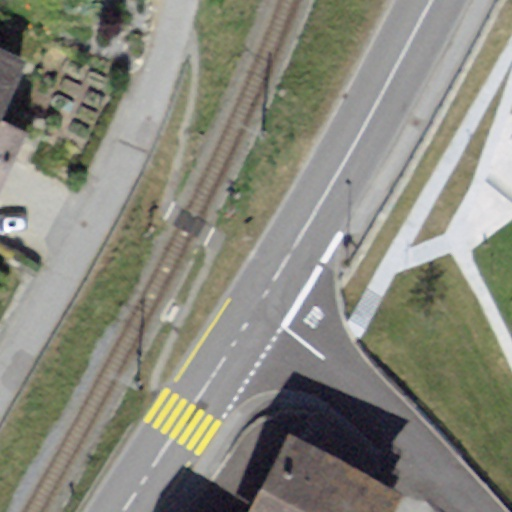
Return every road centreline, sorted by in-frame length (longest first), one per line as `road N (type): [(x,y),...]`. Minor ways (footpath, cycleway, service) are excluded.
road 1 (residential): [(182,0),(132,144),(0,388)]
road 2 (secondary): [(431,0),(260,304)]
road 3 (residential): [(473,511),(402,430),(260,304)]
road 4 (secondary): [(260,304),(122,511)]
